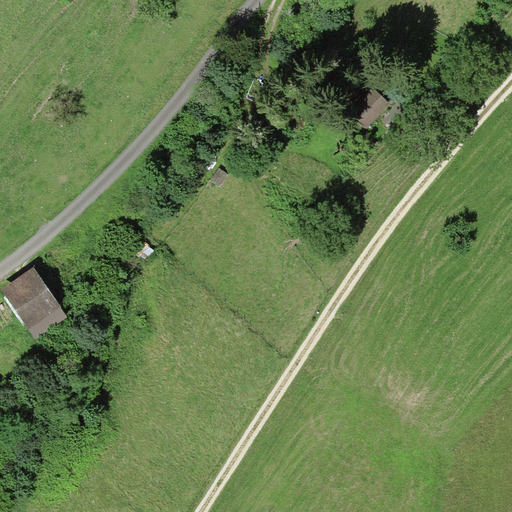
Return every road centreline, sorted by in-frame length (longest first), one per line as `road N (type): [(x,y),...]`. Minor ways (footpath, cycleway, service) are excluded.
road 1 (track): [(511,80),(373,242),(200,511)]
road 2 (track): [(0,271),(133,153),(256,0)]
